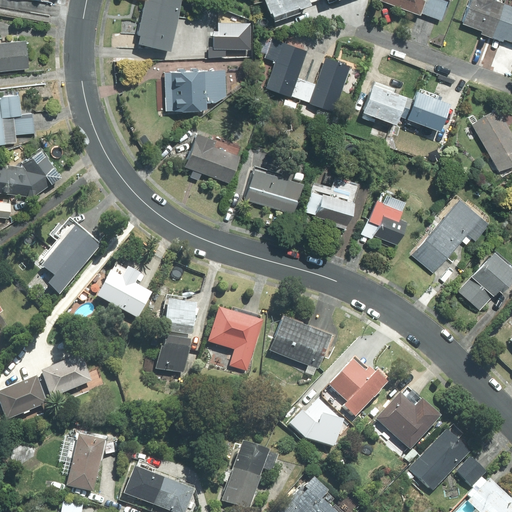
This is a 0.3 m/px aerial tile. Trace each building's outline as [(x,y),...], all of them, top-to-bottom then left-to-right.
[(166,51),(179,0),(142,0),(133,34),(135,35),(133,43),(166,51)] [(260,0),(264,13),(266,12),(268,16),(293,7),(294,9),(305,5),(305,4),(314,0),(260,0)] [(376,0),(417,16),(418,13),(439,21),(446,1),(448,1),(448,0),(376,0)] [(468,0),(459,24),(478,31),(477,34),(499,42),(501,39),(511,43),(511,0),(510,6),(493,0),(492,0),(468,0)] [(226,51),(252,51),(252,23),(218,23),(218,31),(214,31),(214,47),(208,48),(208,58),(226,58),(226,51)] [(331,112),(347,66),(322,58),(313,84),(295,78),(304,51),(269,39),(262,58),(273,61),(263,88),(288,97),(288,96),(306,102),(306,103),(331,112)] [(0,71),(26,69),(22,41),(0,42),(0,71)] [(175,72),(162,73),(163,112),(204,110),(204,104),(212,103),(224,96),(222,70),(196,71),(195,68),(189,68),(188,71),(184,72),(182,69),(176,69),(175,72)] [(394,116),(435,131),(445,104),(433,99),(435,95),(416,88),(414,92),(412,91),(408,99),(389,92),(390,89),(372,82),(370,85),(368,84),(357,112),(391,124),(394,116)] [(17,95),(0,96),(0,144),(14,143),(13,135),(32,133),(30,113),(19,115),(17,95)] [(468,122),(496,170),(511,160),(511,136),(494,107),(468,122)] [(198,172),(225,181),(235,155),(209,146),(211,140),(192,134),(179,166),(189,170),(187,176),(196,179),(198,172)] [(0,164),(0,193),(29,197),(58,176),(45,159),(46,158),(38,147),(26,156),(27,158),(19,164),(21,167),(0,164)] [(298,181),(249,167),(241,198),(290,213),(298,181)] [(349,200),(317,191),(317,193),(306,190),(300,210),(311,213),(311,215),(322,218),(321,221),(341,227),(349,200)] [(396,207),(371,197),(357,232),(368,237),(369,234),(391,242),(401,219),(393,216),(396,207)] [(485,222),(455,197),(408,253),(431,272),(463,233),(471,239),(485,222)] [(9,203),(0,202),(0,217),(7,218),(9,203)] [(73,224),(64,217),(51,232),(59,239),(37,266),(49,276),(43,284),(57,295),(95,248),(70,228),(73,224)] [(511,270),(487,249),(466,273),(467,274),(454,290),(477,309),(494,289),(495,290),(511,270)] [(91,297),(133,319),(146,293),(129,284),(134,274),(121,268),(116,277),(104,271),(91,297)] [(159,332),(185,336),(190,303),(162,299),(159,320),(161,321),(159,332)] [(226,366),(244,371),(258,321),(213,308),(204,342),(231,350),(226,366)] [(277,318),(265,351),(314,369),(326,336),(277,318)] [(154,347),(152,370),(181,373),(185,339),(158,336),(156,347),(154,347)] [(47,399),(88,381),(76,353),(35,371),(47,399)] [(375,391),(382,383),(380,381),(383,378),(373,369),(370,373),(364,367),(360,372),(346,360),(324,385),(343,401),(339,406),(352,417),(368,398),(369,399),(375,391)] [(31,376),(0,388),(0,415),(2,421),(43,404),(31,376)] [(371,419),(407,450),(436,416),(416,399),(410,406),(394,393),(371,419)] [(444,431),(443,429),(407,468),(431,491),(467,452),(455,441),(462,434),(451,424),(444,431)] [(90,492),(99,441),(72,435),(62,487),(90,492)] [(227,469),(218,502),(246,509),(254,478),(256,478),(263,450),(235,441),(228,469),(227,469)] [(484,472),(467,456),(451,473),(468,489),(484,472)] [(129,467),(119,494),(169,511),(182,511),(191,489),(129,467)] [(329,511),(315,498),(322,491),(308,477),(297,488),(295,486),(287,495),(290,498),(276,511),(329,511)] [(511,511),(511,502),(487,479),(465,501),(473,509),(469,511),(511,511)] [(59,503),(58,511),(78,511),(79,506),(59,503)]
